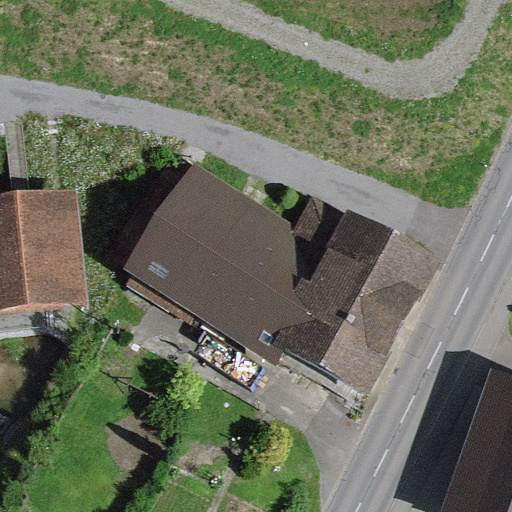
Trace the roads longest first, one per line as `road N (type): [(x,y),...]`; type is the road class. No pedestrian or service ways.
road 1 (residential): [(476,272),(183,123),(10,86)]
road 2 (tertiary): [(476,272),(356,511)]
